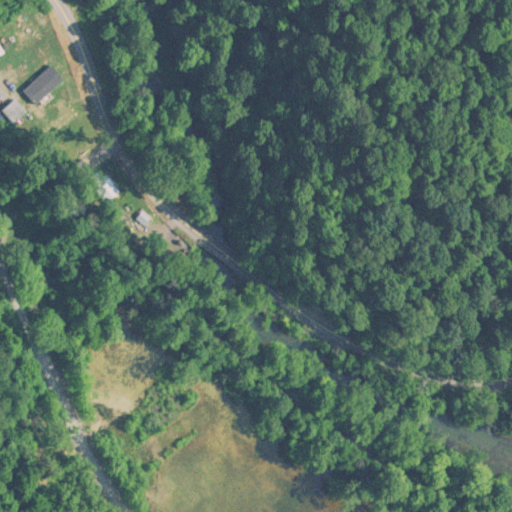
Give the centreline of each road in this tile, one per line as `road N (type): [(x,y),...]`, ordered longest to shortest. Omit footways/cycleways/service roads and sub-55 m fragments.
road 1 (secondary): [(55,0),(109,134),(159,200),(218,246)]
road 2 (residential): [(126,511),(0,267)]
road 3 (secondary): [(237,264),(344,338),(423,368)]
